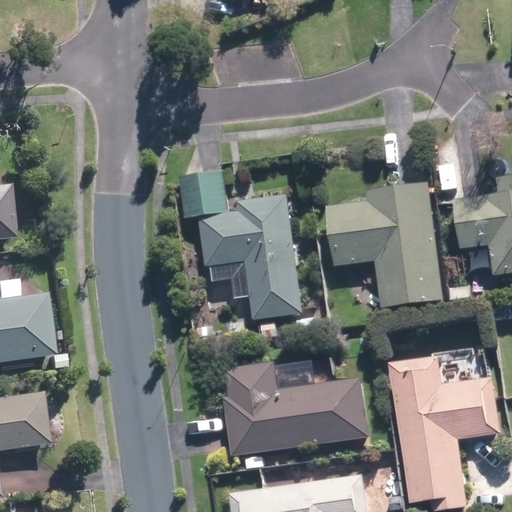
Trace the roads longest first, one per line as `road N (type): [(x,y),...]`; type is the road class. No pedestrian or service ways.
road 1 (residential): [(152,511),(118,247),(126,85)]
road 2 (residential): [(402,54),(346,87),(275,100),(200,102),(126,85)]
road 3 (residential): [(0,74),(64,69),(126,85)]
